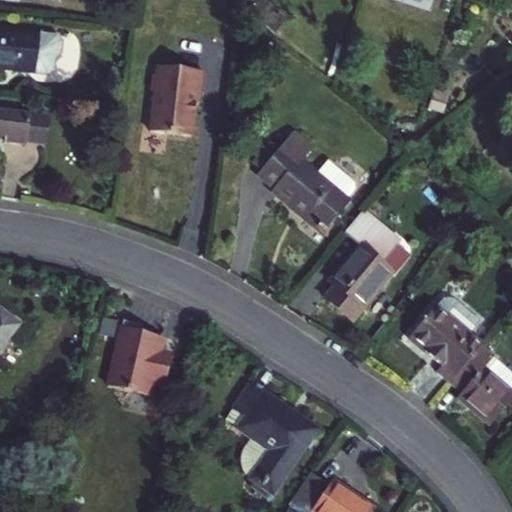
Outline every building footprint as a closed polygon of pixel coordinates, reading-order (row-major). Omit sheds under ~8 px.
[(0,69),(34,74),(39,35),(0,30),(0,69)] [(57,37),(39,35),(34,74),(48,75),(53,71),(55,59),(60,54),(61,43),(57,37)] [(202,71),(158,66),(157,74),(153,74),(151,91),(155,91),(150,131),(191,136),(195,104),(198,105),(202,71)] [(27,145),(28,138),(31,114),(0,110),(0,136),(4,137),(4,142),(27,145)] [(50,117),(31,114),(28,138),(47,140),(50,117)] [(318,228),(343,198),(312,172),(298,161),(310,147),(294,133),(279,151),(261,172),(257,177),(318,228)] [(251,164),(261,172),(279,151),(269,143),(251,164)] [(312,172),(343,198),(352,186),(352,179),(325,157),(312,172)] [(344,235),(357,245),(381,264),(396,246),(400,241),(364,211),(344,235)] [(381,264),(357,245),(327,282),(333,287),(323,299),(352,322),(392,274),(381,264)] [(410,257),(396,246),(381,264),(392,274),(394,275),(410,257)] [(445,300),(440,307),(473,333),(483,321),(456,298),(453,297),(451,297),(445,300)] [(488,345),(473,333),(440,307),(438,306),(411,340),(445,367),(440,373),(455,385),(488,345)] [(0,353),(22,324),(0,307),(0,353)] [(123,322),(121,329),(141,334),(142,326),(123,322)] [(141,334),(121,329),(108,388),(148,397),(152,380),(166,383),(171,358),(157,355),(161,338),(141,334)] [(499,354),(488,345),(455,385),(465,393),(462,396),(495,423),(511,401),(511,366),(498,355),(499,354)] [(252,386),(236,411),(250,420),(243,431),(275,452),(256,481),(277,495),(320,430),(252,386)] [(286,511),(312,511),(329,487),(312,475),(286,511)] [(333,481),(329,487),(312,511),(373,511),(375,509),(333,481)]
